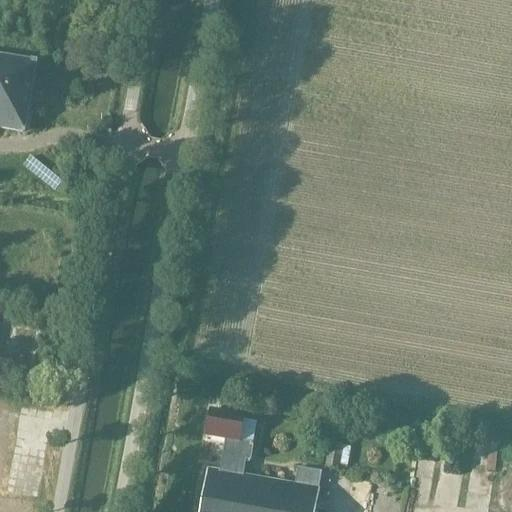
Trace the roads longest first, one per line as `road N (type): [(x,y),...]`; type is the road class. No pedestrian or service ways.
road 1 (unclassified): [(122,141),(56,511)]
road 2 (unclassified): [(123,511),(183,151)]
road 3 (unclassified): [(183,151),(211,0)]
road 4 (unclassified): [(147,0),(122,141)]
